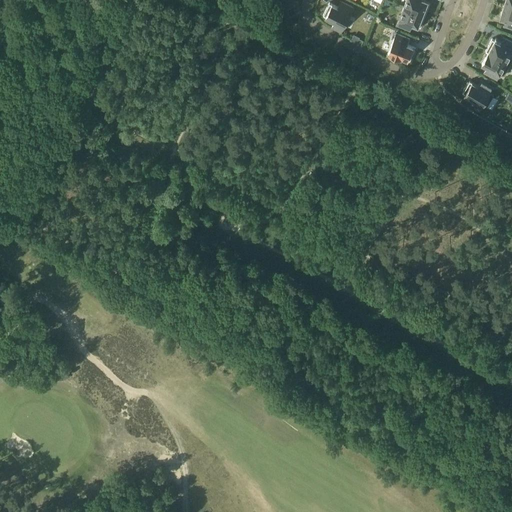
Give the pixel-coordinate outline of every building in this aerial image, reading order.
[(406,0),(404,6),(426,14),(431,2),(426,0),(406,0)] [(353,7),(341,1),(338,6),(330,2),(323,15),(335,21),(332,26),(341,31),(353,7)] [(511,27),(511,6),(504,4),(500,17),(506,19),(504,25),(511,27)] [(421,27),(426,14),(404,6),(397,24),(409,29),(412,23),(421,27)] [(409,37),(396,32),(387,55),(400,60),(402,57),(410,60),(416,47),(407,43),(409,37)] [(511,41),(504,37),(501,43),(492,38),(486,50),(507,61),(511,50),(511,41)] [(488,66),(485,72),(497,79),(507,61),(486,50),(488,52),(482,63),(488,66)] [(493,87),(482,80),(478,85),(470,80),(463,92),(474,99),(471,104),(479,110),(493,87)]
